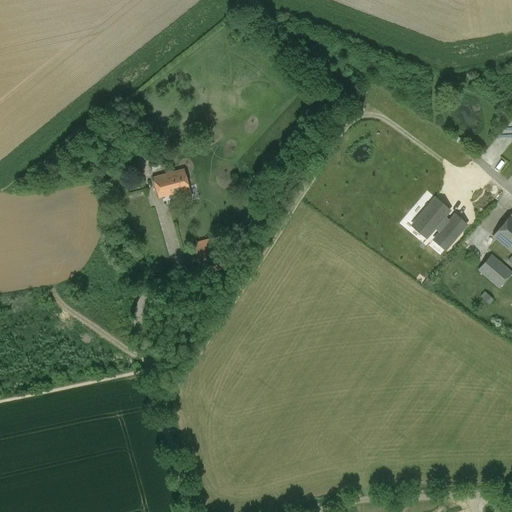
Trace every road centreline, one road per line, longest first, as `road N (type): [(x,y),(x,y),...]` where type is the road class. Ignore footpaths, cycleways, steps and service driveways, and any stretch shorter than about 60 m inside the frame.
road 1 (track): [(160,411),(339,129),(360,116),(382,117),(449,167)]
road 2 (unclassified): [(189,511),(139,325),(147,290),(165,279)]
road 3 (unclassified): [(511,494),(345,502),(314,511)]
